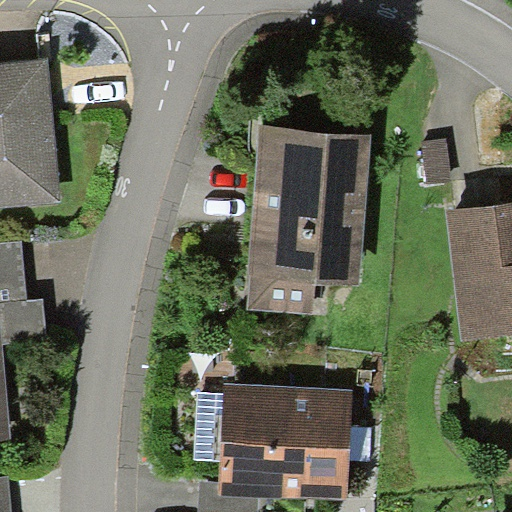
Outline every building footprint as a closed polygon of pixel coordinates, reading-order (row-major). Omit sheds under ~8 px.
[(48,45),(0,49),(0,199),(62,194),(48,45)] [(359,140),(259,135),(251,307),(302,310),(304,280),(351,282),(359,140)] [(439,146),(418,147),(421,198),(441,197),(439,146)] [(511,208),(447,215),(459,336),(511,331),(511,339),(511,208)] [(29,290),(24,235),(0,237),(0,292),(4,340),(49,335),(45,288),(29,290)] [(4,340),(0,292),(0,429),(10,429),(4,340)] [(343,395),(225,389),(220,492),(338,498),(343,395)] [(0,470),(0,511),(14,511),(11,471),(0,470)]
